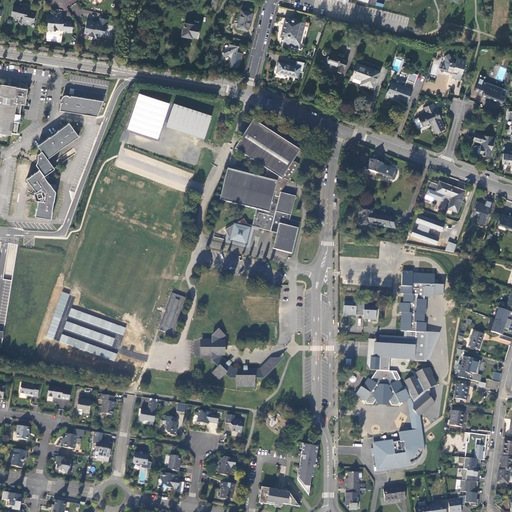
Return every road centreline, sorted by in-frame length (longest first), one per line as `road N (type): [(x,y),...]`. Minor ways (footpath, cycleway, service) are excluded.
road 1 (tertiary): [(340,129),(316,293),(316,413),(328,449),(328,511)]
road 2 (unclassified): [(0,230),(70,228),(122,87),(137,74)]
road 3 (tertiary): [(4,53),(137,74)]
